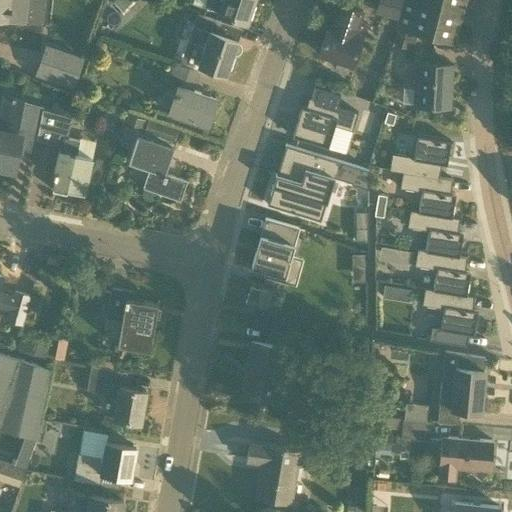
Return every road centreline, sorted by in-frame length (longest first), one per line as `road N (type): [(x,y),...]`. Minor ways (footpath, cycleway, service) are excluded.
road 1 (residential): [(209,265),(295,0)]
road 2 (residential): [(511,271),(487,150),(489,65),(504,0)]
road 3 (residential): [(166,511),(209,265)]
road 4 (residential): [(209,265),(0,223)]
